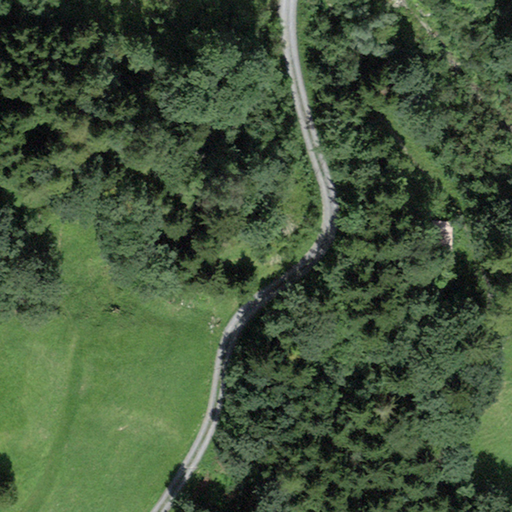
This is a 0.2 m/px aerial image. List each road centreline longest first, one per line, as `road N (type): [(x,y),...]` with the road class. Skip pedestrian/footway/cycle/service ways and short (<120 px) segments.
road 1 (unclassified): [(158,511),(209,426),(231,328),(326,237),(328,199),(295,80),(288,0)]
road 2 (track): [(329,0),(363,88),(459,211),(477,272)]
